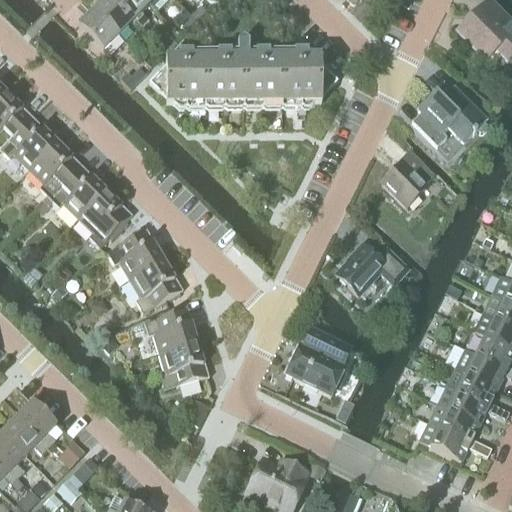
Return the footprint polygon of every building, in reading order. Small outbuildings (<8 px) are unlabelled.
[(119,38),(134,23),(110,0),(107,0),(94,14),(119,38)] [(110,0),(134,23),(143,30),(148,24),(140,17),(149,8),(141,0),(110,0)] [(141,0),(149,8),(152,11),(163,0),(141,0)] [(357,0),(346,0),(345,2),(353,10),(360,3),(357,0)] [(200,10),(191,19),(198,25),(206,16),(200,10)] [(103,54),(119,38),(94,14),(78,30),(103,54)] [(478,15),(457,35),(486,65),(497,54),(507,65),(511,60),(511,28),(507,24),(497,33),(478,15)] [(191,19),(182,28),(189,34),(198,25),(191,19)] [(161,50),(167,56),(176,47),(170,41),(161,50)] [(166,69),(149,86),(166,103),(166,110),(172,110),(305,109),(314,109),(321,109),(321,102),(337,85),(320,68),(320,61),(314,62),(249,62),(248,55),(248,47),(244,43),(241,43),(237,47),(237,56),(237,62),(172,62),(166,62),(166,69)] [(158,65),(167,56),(161,50),(152,59),(158,65)] [(136,87),(145,78),(139,72),(130,81),(136,87)] [(418,114),(421,117),(412,126),(437,151),(446,141),(443,137),(448,132),(463,147),(476,134),(479,136),(483,137),(485,135),(486,129),(484,127),(486,124),(454,92),(442,104),(435,97),(418,114)] [(0,153),(31,123),(22,114),(6,98),(0,104),(0,153)] [(29,174),(56,147),(40,132),(31,123),(0,153),(0,154),(10,164),(14,160),(29,174)] [(45,207),(80,172),(71,163),(56,147),(29,174),(44,189),(39,193),(46,200),(42,204),(45,207)] [(406,211),(426,192),(424,190),(434,180),(409,155),(398,166),(401,168),(382,187),(406,211)] [(78,223),(105,196),(90,181),(89,181),(80,172),(45,207),(48,210),(52,206),(59,213),(63,209),(78,223)] [(105,196),(78,223),(93,238),(89,242),(99,252),(130,221),(120,212),(121,211),(105,196)] [(130,285),(163,265),(151,246),(144,235),(107,258),(114,270),(119,267),(130,285)] [(378,263),(362,248),(352,260),(353,261),(336,280),(358,300),(379,277),(393,289),(408,274),(386,254),(378,263)] [(163,265),(130,285),(140,303),(135,306),(143,318),(180,295),(173,284),(174,284),(163,265)] [(511,286),(502,305),(511,309),(511,286)] [(490,300),(482,318),(493,323),(511,332),(511,309),(502,305),(490,300)] [(160,359),(196,348),(190,327),(186,314),(144,327),(148,341),(154,339),(160,359)] [(511,332),(493,323),(484,341),(511,354),(511,332)] [(350,355),(330,345),(331,343),(311,333),(303,351),(300,350),(286,379),(331,400),(345,372),(342,370),(350,355)] [(511,354),(484,341),(475,359),(506,375),(508,371),(511,363),(511,354)] [(196,348),(160,359),(166,379),(160,380),(164,394),(206,382),(202,369),(203,369),(196,348)] [(467,356),(459,374),(497,393),(504,379),(511,382),(511,372),(508,371),(506,375),(475,359),(475,360),(467,356)] [(454,372),(445,390),(488,411),(490,407),(497,393),(459,374),(454,372)] [(445,390),(436,408),(479,430),(486,415),(495,420),(499,412),(490,407),(488,411),(445,390)] [(16,420),(48,452),(55,446),(47,438),(56,429),(33,405),(20,418),(19,417),(16,420)] [(196,433),(201,423),(206,412),(200,409),(191,405),(182,426),(196,433)] [(436,408),(427,427),(432,429),(470,448),(472,444),(479,430),(436,408)] [(495,420),(505,425),(509,417),(499,412),(495,420)] [(42,458),(48,452),(16,420),(13,423),(14,424),(2,437),(25,460),(34,451),(42,458)] [(432,429),(423,448),(429,451),(461,467),(468,452),(477,457),(481,449),(472,444),(470,448),(432,429)] [(16,469),(25,460),(2,437),(0,438),(0,465),(18,483),(24,476),(16,469)] [(481,449),(477,457),(487,461),(491,453),(481,449)] [(11,489),(18,483),(0,465),(0,485),(4,482),(11,489)] [(278,473),(262,465),(247,497),(263,505),(263,510),(267,511),(276,511),(277,511),(276,511),(292,511),(306,486),(302,484),(305,477),(282,465),(278,473)] [(307,480),(320,485),(325,474),(312,468),(307,480)] [(67,506),(77,495),(67,485),(57,496),(67,506)] [(38,503),(45,496),(37,488),(30,495),(38,503)] [(46,511),(56,511),(61,507),(53,500),(44,509),(46,511)]
